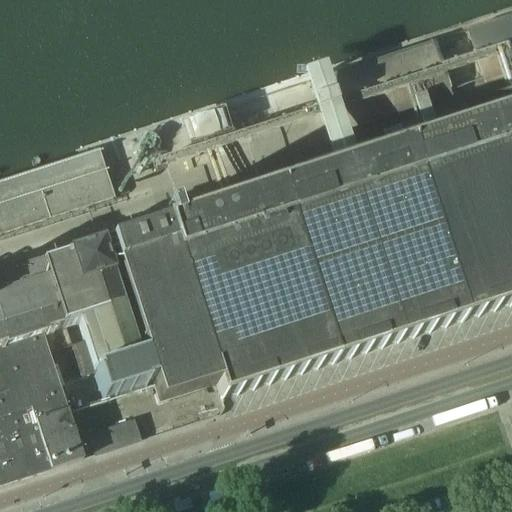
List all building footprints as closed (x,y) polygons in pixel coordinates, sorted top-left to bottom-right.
[(511,70),(511,17),(470,31),(486,79),(511,70)] [(448,91),(432,44),(318,81),(334,128),(448,91)] [(511,112),(402,148),(459,325),(511,307),(511,112)] [(186,143),(226,134),(222,113),(181,122),(186,143)] [(93,148),(0,178),(0,231),(108,196),(93,148)] [(459,325),(402,148),(274,190),(332,366),(459,325)] [(175,222),(167,225),(163,226),(163,229),(215,387),(220,403),(332,366),(274,190),(175,222)] [(163,213),(167,225),(175,222),(171,211),(163,213)] [(0,488),(81,462),(41,338),(77,326),(84,346),(71,350),(80,379),(93,374),(102,401),(162,382),(169,402),(215,387),(163,229),(0,282),(0,488)] [(87,438),(93,458),(138,443),(132,423),(87,438)]
